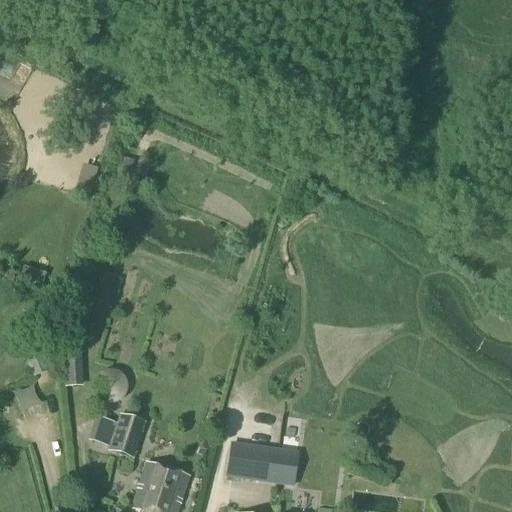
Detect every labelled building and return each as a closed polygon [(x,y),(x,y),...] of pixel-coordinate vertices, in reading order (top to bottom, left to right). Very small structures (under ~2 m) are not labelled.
[(90,196),(97,172),(83,168),(76,192),(90,196)] [(32,379),(50,372),(41,349),(23,356),(32,379)] [(63,390),(81,389),(80,360),(61,361),(63,390)] [(131,393),(130,386),(126,380),(121,376),(114,374),(107,375),(101,378),(98,381),(96,385),(94,391),(94,395),(95,399),(99,405),(104,409),(111,411),(118,410),(124,407),(127,404),(129,400),(131,393)] [(133,462),(145,426),(120,418),(108,454),(133,462)] [(291,488),(295,454),(230,446),(226,481),(291,488)] [(361,459),(350,455),(342,477),(382,491),(389,469),(375,464),(376,460),(362,456),(361,459)] [(132,511),(177,511),(188,480),(145,466),(130,511),(132,511)]
